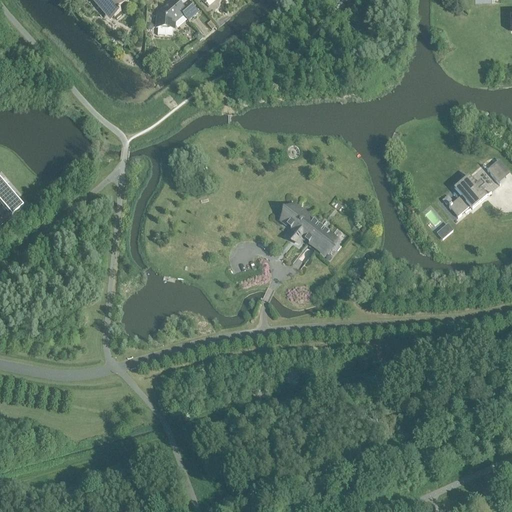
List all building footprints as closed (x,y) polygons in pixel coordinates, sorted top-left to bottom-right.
[(95,0),(108,15),(114,19),(121,13),(117,9),(126,2),(124,0),(95,0)] [(183,16),(188,22),(197,14),(187,3),(181,8),(174,0),(173,0),(167,5),(168,7),(157,16),(156,29),(172,30),(173,25),(183,16)] [(481,183),(475,188),(468,179),(456,191),(461,197),(451,206),(450,205),(448,206),(449,207),(448,208),(457,219),(470,208),(472,210),(485,199),(480,193),(485,188),(481,183)] [(0,182),(0,205),(11,218),(22,209),(0,182)] [(319,228),(320,227),(319,227),(317,226),(318,226),(317,225),(317,226),(314,223),(314,222),(313,223),(298,211),(286,226),(287,227),(286,227),(287,228),(287,227),(290,229),(290,230),(291,231),(291,230),(294,232),(290,238),(292,240),(293,239),(296,241),(295,242),(298,244),(302,239),(305,241),(304,242),(305,242),(309,244),(308,245),(309,245),(318,252),(324,256),(336,241),(330,236),(329,235),(329,234),(328,235),(325,232),(325,231),(324,232),(323,231),(323,230),(322,230),(319,228)] [(440,232),(436,235),(442,241),(445,239),(440,232)]
